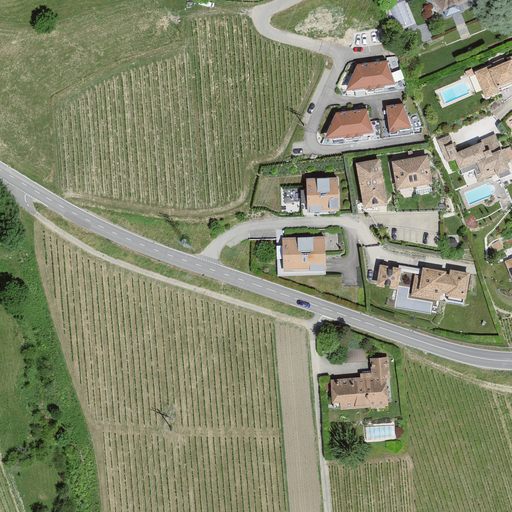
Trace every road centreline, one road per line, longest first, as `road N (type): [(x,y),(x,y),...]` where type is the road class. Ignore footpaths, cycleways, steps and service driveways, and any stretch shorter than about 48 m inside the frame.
road 1 (track): [(312,326),(98,254),(31,210),(14,177)]
road 2 (unclassified): [(288,0),(257,15),(261,25),(342,53),(307,136),(317,149),(420,138)]
road 3 (tertiary): [(205,267),(446,349),(511,361)]
road 4 (residential): [(205,267),(228,233),(344,220),(360,225),(375,252),(470,268)]
road 5 (tertiary): [(0,169),(123,237),(205,267)]
road 6 (track): [(321,307),(312,326),(328,511)]
